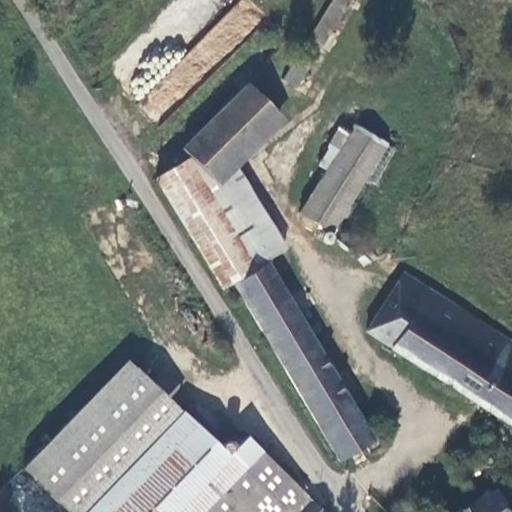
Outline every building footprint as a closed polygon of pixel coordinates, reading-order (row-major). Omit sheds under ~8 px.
[(240,0),(200,39),(219,58),(263,16),(247,0),(240,0)] [(291,87),(342,0),(324,0),(278,79),(291,87)] [(326,232),(356,190),(375,161),(459,39),(431,19),(297,211),(326,232)] [(277,116),(255,93),(247,85),(181,149),(183,152),(211,182),(229,164),(277,116)] [(183,152),(150,176),(217,280),(224,275),(227,279),(248,266),(200,189),(211,182),(183,152)] [(200,189),(248,266),(257,258),(278,244),(229,164),(211,182),(200,189)] [(248,266),(227,279),(265,341),(334,457),(367,435),(257,258),(248,266)] [(371,332),(511,420),(511,336),(409,273),(371,332)] [(83,511),(198,511),(240,468),(229,457),(180,411),(83,511)] [(323,511),(246,439),(229,457),(240,468),(198,511),(323,511)] [(444,511),(504,511),(490,486),(444,511)]
